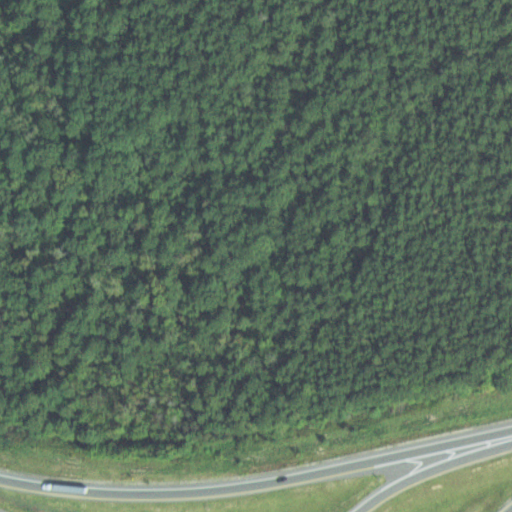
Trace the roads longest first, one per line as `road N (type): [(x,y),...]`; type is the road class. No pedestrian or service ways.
road 1 (motorway): [(511,429),(197,492),(103,492),(0,477)]
road 2 (motorway): [(511,444),(412,479),(362,511)]
